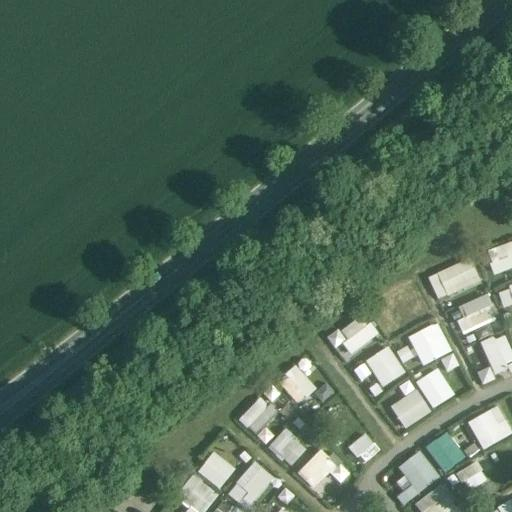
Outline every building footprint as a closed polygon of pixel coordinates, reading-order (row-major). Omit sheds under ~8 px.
[(494,275),(511,268),(511,240),(486,250),(494,275)] [(469,257),(428,278),(439,300),(480,280),(469,257)] [(415,284),(381,297),(393,328),(427,315),(415,284)] [(511,303),(511,285),(497,290),(503,307),(511,303)] [(456,322),(461,334),(494,319),(483,295),(461,305),(467,317),(456,322)] [(339,362),(375,335),(359,314),(323,341),(339,362)] [(407,337),(423,366),(451,350),(436,322),(407,337)] [(481,343),(493,376),(511,369),(499,336),(481,343)] [(381,387),(404,372),(388,346),(348,370),(357,384),(373,374),(381,387)] [(313,349),(296,365),(305,375),(323,359),(313,349)] [(294,365),(276,381),(297,403),(315,387),(294,365)] [(489,367),(477,372),(481,384),(494,379),(489,367)] [(439,368),(416,380),(430,408),(453,397),(439,368)] [(401,400),(391,405),(398,418),(393,421),(398,430),(429,414),(410,377),(393,386),(401,400)] [(261,396),(238,418),(253,435),(277,413),(261,396)] [(468,420),(481,449),(511,435),(499,406),(468,420)] [(367,456),(385,441),(363,415),(346,429),(367,456)] [(267,445),(288,467),(306,450),(285,428),(267,445)] [(442,472),(464,458),(448,431),(425,445),(442,472)] [(395,495),(402,504),(439,478),(419,450),(397,466),(410,485),(395,495)] [(219,488),(234,469),(213,451),(197,471),(219,488)] [(337,482),(348,473),(334,453),(327,458),(322,451),(296,469),(309,488),(331,473),(337,482)] [(255,461),(226,492),(244,509),(273,478),(255,461)] [(466,491),(486,480),(476,461),(456,473),(466,491)] [(183,511),(204,511),(217,495),(192,475),(175,496),(188,506),(183,511)] [(420,511),(456,511),(443,486),(414,501),(420,511)] [(218,500),(211,511),(241,511),(242,511),(218,500)]
